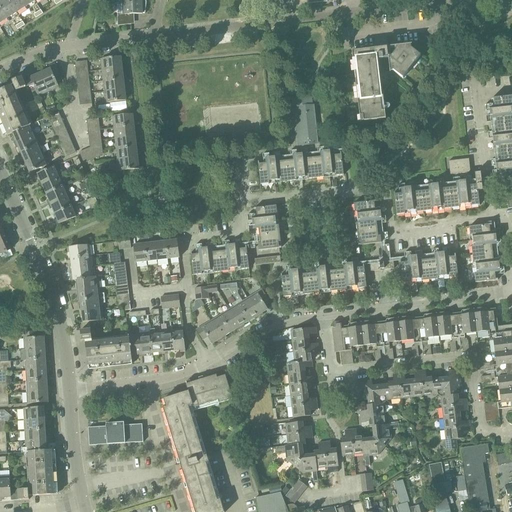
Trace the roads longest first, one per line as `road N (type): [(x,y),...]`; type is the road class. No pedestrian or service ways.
road 1 (residential): [(492,218),(391,236),(386,187),(245,202)]
road 2 (residential): [(511,432),(479,432),(471,355),(329,372)]
road 3 (residential): [(69,390),(53,301),(0,174)]
road 4 (residential): [(492,218),(473,18)]
road 5 (residential): [(305,501),(343,495),(328,420),(329,372)]
road 6 (residential): [(0,70),(46,50),(153,37)]
road 7 (residential): [(336,15),(341,34),(473,18)]
road 8 (residential): [(69,390),(168,378),(205,363)]
road 9 (residential): [(186,289),(182,242),(233,236),(245,202)]
road 10 (residential): [(153,37),(283,21)]
road 11 (residential): [(205,363),(261,330),(323,315)]
road 12 (residential): [(336,15),(462,0)]
road 13 (residential): [(386,308),(511,293)]
